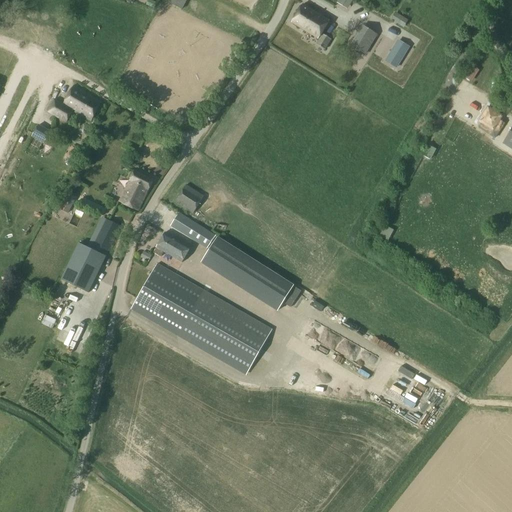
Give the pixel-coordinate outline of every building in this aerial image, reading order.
[(11,37),(34,46),(42,26),(45,27),(56,0),(33,0),(23,26),(16,24),(11,37)] [(169,0),(168,2),(182,9),(186,0),(169,0)] [(329,21),(304,5),(292,23),(318,39),(318,38),(321,39),(317,45),(325,50),(331,40),(323,35),(323,36),(320,35),(329,21)] [(396,12),(392,18),(404,26),(408,19),(396,12)] [(377,34),(364,27),(352,47),(365,54),(377,34)] [(398,40),(386,60),(397,67),(409,47),(398,40)] [(0,73),(4,75),(12,54),(0,48),(0,73)] [(7,80),(29,90),(34,79),(25,75),(30,63),(17,58),(7,80)] [(466,77),(472,81),(480,70),(473,66),(466,77)] [(48,113),(65,123),(72,111),(91,122),(102,103),(74,86),(63,104),(53,98),(46,110),(49,111),(48,113)] [(502,116),(488,108),(480,121),(482,123),(479,128),(495,138),(505,123),(500,120),(502,116)] [(5,133),(14,138),(27,114),(18,110),(5,133)] [(31,137),(43,144),(50,131),(38,125),(31,137)] [(511,130),(503,143),(511,148),(511,130)] [(428,144),(423,156),(433,160),(438,148),(428,144)] [(73,164),(75,161),(76,161),(80,154),(71,150),(67,157),(69,157),(66,161),(66,162),(66,164),(67,165),(69,166),(70,166),(72,165),(73,164)] [(120,202),(138,211),(153,181),(135,172),(120,202)] [(175,203),(193,214),(204,197),(187,186),(175,203)] [(56,207),(68,213),(76,197),(65,191),(56,207)] [(179,213),(171,226),(207,249),(216,237),(179,213)] [(79,243),(62,280),(89,293),(106,257),(121,226),(106,219),(92,250),(79,243)] [(381,236),(390,240),(395,230),(386,225),(381,236)] [(157,248),(154,253),(161,257),(164,252),(168,254),(168,255),(182,263),(191,248),(189,247),(177,240),(165,233),(157,248)] [(260,264),(226,243),(218,237),(202,263),(210,268),(244,290),(278,311),(286,298),(294,286),(260,264)] [(132,309),(245,375),(271,331),(158,265),(132,309)] [(295,287),(284,303),(291,307),(301,291),(295,287)] [(55,296),(51,306),(63,312),(68,302),(55,296)] [(92,330),(101,305),(96,304),(87,328),(92,330)] [(365,381),(369,374),(354,364),(349,370),(365,381)]
